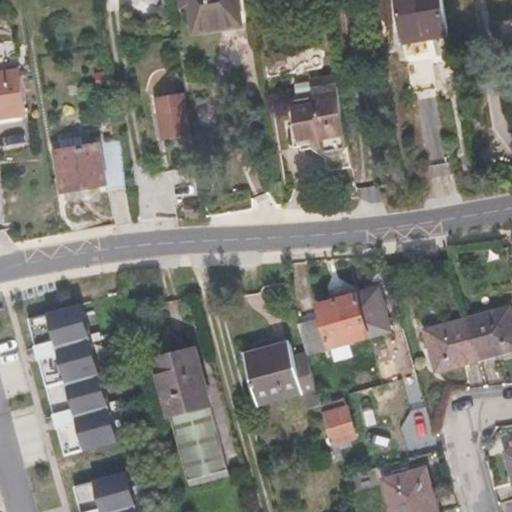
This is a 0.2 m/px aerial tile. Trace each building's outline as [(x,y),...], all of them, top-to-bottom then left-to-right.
[(183,0),(184,7),(194,6),(198,31),(243,24),(239,0),(183,0)] [(434,39),(450,36),(443,0),(397,0),(405,39),(433,33),(434,39)] [(406,44),(434,39),(433,33),(405,39),(406,44)] [(288,53),(279,55),(269,62),(276,70),(282,65),(290,63),(288,53)] [(435,64),(410,68),(415,98),(440,93),(435,64)] [(21,70),(0,72),(0,119),(28,115),(21,70)] [(329,172),(354,167),(338,76),(313,80),(315,93),(298,96),(294,101),(302,151),(324,148),(329,172)] [(194,136),(187,93),(158,98),(165,140),(194,136)] [(61,139),(63,151),(86,147),(84,135),(61,139)] [(110,191),(127,189),(118,141),(86,147),(63,151),(58,152),(65,192),(108,184),(110,191)] [(118,141),(127,189),(131,188),(121,141),(118,141)] [(187,219),(207,217),(204,198),(185,201),(187,219)] [(434,240),(405,246),(406,253),(435,246),(434,240)] [(346,298),(335,301),(319,305),(323,318),(300,325),(308,354),(333,348),(351,342),(392,331),(380,288),(346,298)] [(334,296),(335,301),(346,298),(344,293),(334,296)] [(83,304),(30,318),(66,454),(119,440),(83,304)] [(468,319),(479,360),(511,351),(511,311),(511,308),(468,319)] [(437,372),(479,360),(468,319),(426,331),(437,372)] [(351,342),(333,348),(336,360),(354,354),(351,342)] [(321,403),(308,354),(295,358),(291,343),(258,352),(259,357),(247,360),(259,404),(303,392),(307,407),(321,403)] [(196,349),(155,360),(190,486),(230,475),(211,404),(196,349)] [(322,406),(338,462),(345,459),(341,448),(352,445),(350,439),(357,437),(346,399),(322,406)] [(384,479),(393,511),(439,511),(427,467),(384,479)] [(140,511),(129,471),(76,484),(83,511),(140,511)]
